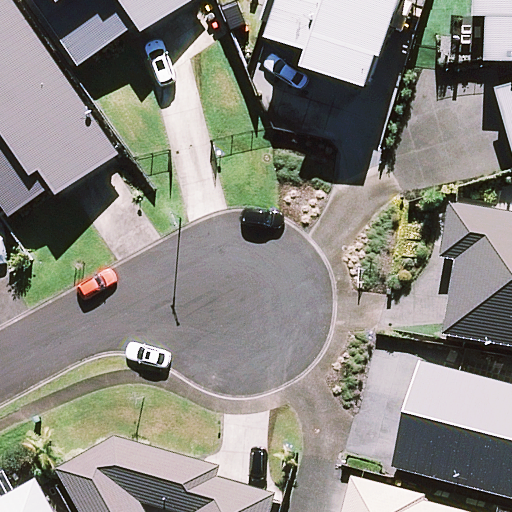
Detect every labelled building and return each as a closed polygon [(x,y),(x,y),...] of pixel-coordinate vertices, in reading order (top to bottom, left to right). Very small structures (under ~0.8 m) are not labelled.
[(122,155),(13,0),(0,0),(0,194),(15,217),(58,188),(64,196),(122,155)] [(38,0),(84,64),(142,23),(150,34),(198,0),(38,0)] [(287,0),(275,38),(318,52),(312,68),(375,89),(404,0),(287,0)] [(511,0),(477,0),(477,16),(492,17),(490,59),(511,60),(511,0)] [(511,211),(456,202),(447,256),(462,259),(450,335),(511,345),(511,211)] [(511,383),(426,361),(397,467),(511,498),(511,383)] [(149,511),(144,502),(184,511),(272,511),(277,494),(219,479),(222,468),(117,441),(63,471),(85,511),(149,511)] [(427,497),(355,478),(346,511),(435,511),(423,510),(427,497)] [(0,511),(55,511),(39,483),(0,504),(0,511)]
